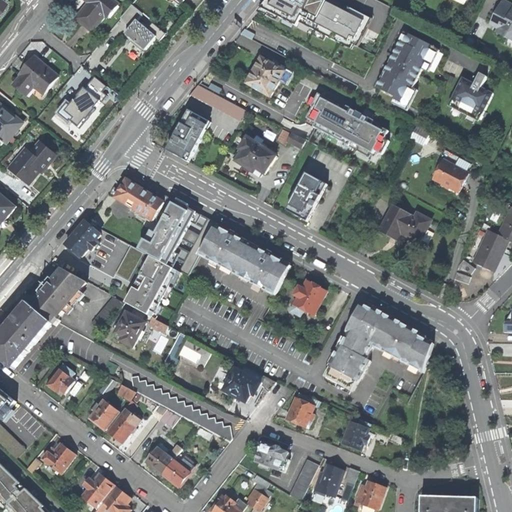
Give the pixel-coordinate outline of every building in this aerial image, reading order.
[(83,0),(83,1),(89,6),(83,13),(76,21),(92,34),(105,19),(107,20),(118,6),(109,0),(83,0)] [(349,7),(349,8),(333,0),(269,0),(262,9),(270,13),(268,16),(278,21),(280,18),(298,28),(300,23),(341,44),(343,40),(354,45),(358,47),(373,19),(349,7)] [(511,4),(503,0),(502,0),(500,6),(490,24),(502,30),(500,35),(511,41),(511,4)] [(121,18),(131,27),(137,21),(143,14),(132,5),(121,18)] [(268,17),(268,16),(270,13),(262,9),(259,13),(268,17)] [(158,38),(137,21),(131,27),(125,35),(130,38),(128,40),(130,41),(145,53),(158,38)] [(255,35),(245,30),(242,34),(253,40),(255,35)] [(405,33),(400,42),(404,44),(408,35),(405,33)] [(390,61),(377,88),(396,97),(404,101),(411,87),(414,89),(424,69),(427,63),(426,62),(433,47),(408,35),(404,44),(400,42),(390,61)] [(352,50),(354,45),(343,40),(341,44),(352,50)] [(440,51),(433,47),(426,62),(427,63),(424,69),(429,72),(440,51)] [(58,79),(34,59),(26,69),(19,76),(20,78),(12,88),(22,95),(30,85),(44,97),(58,79)] [(272,64),(263,59),(257,68),(254,66),(252,70),(250,74),(253,75),(248,84),(271,97),(281,80),(287,83),(290,78),(287,75),(288,73),(278,67),(278,66),(272,63),(272,64)] [(326,87),(330,80),(309,69),(305,76),(326,87)] [(488,78),(481,74),(478,79),(476,78),(475,77),(472,83),(463,78),(450,104),(454,106),(462,110),(469,114),(477,118),(481,120),(494,94),(482,88),(488,78)] [(107,87),(95,78),(86,89),(101,101),(100,103),(102,104),(108,96),(103,93),(107,87)] [(194,96),(244,121),(250,110),(200,85),(194,96)] [(418,91),(414,89),(411,87),(404,101),(396,97),(393,104),(408,111),(418,91)] [(68,104),(60,114),(70,122),(71,121),(80,128),(86,120),(87,121),(96,110),(95,109),(100,103),(101,101),(86,89),(85,88),(79,95),(70,106),(68,104)] [(340,105),(319,94),(312,107),(313,108),(308,119),(316,123),(314,127),(350,146),(352,142),(374,154),(375,151),(383,155),(390,142),(385,139),(389,132),(380,126),(378,129),(372,125),(375,121),(347,106),(345,111),(342,109),(339,107),(340,105)] [(459,117),(462,110),(454,106),(451,113),(459,117)] [(22,125),(0,107),(0,139),(6,145),(22,125)] [(211,122),(190,111),(168,151),(190,163),(208,128),(211,122)] [(473,124),(477,118),(469,114),(466,120),(473,124)] [(423,145),(428,134),(416,127),(410,138),(423,145)] [(289,142),(292,135),(284,130),(277,143),(286,147),(289,142)] [(306,142),(292,135),(289,142),(302,149),(306,142)] [(258,137),(254,142),(260,146),(264,141),(258,137)] [(257,169),(265,174),(269,169),(277,157),(260,146),(254,142),(248,138),(240,150),(244,152),(238,162),(254,173),(257,169)] [(32,156),(27,151),(11,170),(29,186),(41,172),(43,173),(48,167),(56,157),(41,144),(32,156)] [(234,159),(238,162),(244,152),(240,150),(234,159)] [(469,175),(444,161),(434,179),(457,191),(460,193),(469,175)] [(263,179),(265,174),(257,169),(254,173),(263,179)] [(328,185),(307,174),(287,211),(308,223),(314,213),(328,185)] [(117,198),(153,221),(165,203),(128,180),(122,189),(117,198)] [(17,208),(0,195),(0,194),(0,229),(1,228),(3,229),(7,229),(9,226),(8,223),(7,221),(12,215),(17,208)] [(179,199),(178,202),(189,208),(190,206),(182,201),(179,199)] [(178,202),(176,201),(174,203),(157,234),(146,253),(152,256),(167,265),(196,212),(189,208),(178,202)] [(415,218),(394,206),(380,232),(392,238),(395,231),(401,234),(419,244),(431,221),(417,214),(415,218)] [(509,241),(511,242),(511,207),(511,208),(498,236),(509,241)] [(218,224),(196,212),(167,265),(178,271),(182,273),(189,277),(201,255),(217,226),(218,224)] [(82,258),(91,249),(93,251),(96,248),(98,249),(100,247),(96,243),(102,235),(86,222),(75,236),(67,245),(82,258)] [(265,290),(276,296),(292,267),(283,262),(283,263),(275,258),(276,255),(269,252),(268,255),(261,251),(259,250),(245,242),(238,239),(240,236),(233,232),(231,235),(223,230),(217,226),(201,255),(213,262),(220,266),(225,268),(226,266),(236,271),(243,275),(254,281),(252,283),(257,286),(265,290)] [(142,250),(146,253),(157,234),(152,231),(142,250)] [(398,241),(401,234),(395,231),(392,238),(394,239),(398,241)] [(500,259),(509,241),(498,236),(488,231),(473,263),(494,273),(500,259)] [(144,253),(131,246),(116,275),(129,282),(144,253)] [(163,300),(178,271),(167,265),(152,256),(126,303),(154,318),(160,306),(163,300)] [(463,260),(459,266),(470,275),(475,269),(463,260)] [(234,275),(236,271),(226,266),(225,268),(225,269),(234,275)] [(59,319),(89,283),(64,270),(55,281),(52,279),(49,282),(46,282),(43,284),(42,287),(42,290),(39,293),(42,296),(33,307),(53,324),(57,327),(61,321),(59,319)] [(167,301),(182,273),(178,271),(163,300),(167,301)] [(470,277),(456,272),(454,279),(468,284),(470,277)] [(252,284),(252,283),(254,281),(243,275),(241,278),(252,284)] [(299,298),(295,306),(303,310),(315,317),(328,293),(308,282),(306,287),(304,289),(300,287),(295,296),(299,298)] [(92,323),(102,332),(124,306),(114,297),(92,323)] [(0,358),(14,370),(53,324),(33,307),(30,304),(7,332),(0,339),(0,358)] [(348,332),(350,333),(375,347),(388,353),(403,362),(413,367),(422,372),(425,373),(434,344),(427,341),(421,337),(423,334),(388,315),(387,317),(381,314),(382,312),(375,308),(374,310),(367,307),(363,304),(348,332)] [(164,307),(160,306),(154,318),(157,320),(164,307)] [(303,310),(295,306),(292,312),(299,317),(303,310)] [(127,313),(117,334),(121,336),(124,338),(122,342),(134,349),(139,340),(143,332),(147,324),(127,313)] [(166,334),(170,327),(157,320),(154,318),(150,325),(166,334)] [(375,347),(350,333),(347,339),(343,346),(342,345),(342,346),(338,353),(342,355),(339,360),(335,358),(331,365),(332,365),(326,377),(329,379),(351,391),(353,392),(360,380),(361,381),(371,362),(368,359),(375,347)] [(401,365),(403,362),(388,353),(386,357),(401,365)] [(61,369),(72,379),(76,374),(64,365),(61,369)] [(420,375),(422,372),(413,367),(411,371),(420,375)] [(72,379),(61,369),(48,385),(53,389),(58,394),(61,391),(66,395),(76,382),(72,379)] [(262,383),(261,383),(248,376),(237,369),(225,391),(247,403),(251,397),(252,395),(255,396),(261,386),(262,383)] [(251,370),(248,376),(261,383),(265,376),(251,370)] [(265,376),(261,383),(262,383),(261,386),(269,393),(277,383),(265,376)] [(133,378),(134,390),(231,442),(233,438),(231,427),(224,428),(224,424),(217,424),(216,419),(209,421),(208,416),(201,416),(200,411),(193,412),(193,407),(186,408),(185,403),(178,404),(177,399),(171,400),(170,395),(163,396),(162,390),(155,391),(154,386),(148,387),(146,382),(140,383),(139,378),(133,378)] [(107,396),(117,383),(110,379),(101,392),(107,396)] [(349,395),(351,391),(329,379),(327,383),(349,395)] [(132,402),(138,394),(123,386),(119,395),(132,402)] [(0,417),(3,420),(12,409),(17,403),(0,388),(0,417)] [(314,405),(296,397),(287,419),(298,424),(305,426),(308,419),(311,421),(315,413),(311,412),(314,405)] [(106,402),(102,407),(97,413),(92,420),(100,426),(107,431),(121,413),(106,402)] [(127,410),(131,413),(137,406),(132,402),(126,409),(127,410)] [(160,421),(168,411),(168,410),(160,406),(152,416),(160,421)] [(16,412),(12,409),(3,420),(7,423),(16,412)] [(131,413),(127,410),(109,433),(117,439),(123,444),(131,434),(137,427),(142,421),(131,413)] [(168,411),(160,421),(166,426),(167,425),(173,429),(181,418),(168,411)] [(354,447),(361,450),(364,443),(367,444),(370,437),(367,435),(371,424),(361,419),(359,424),(351,421),(343,443),(354,447)] [(0,424),(0,441),(18,459),(26,450),(0,424)] [(213,435),(200,428),(197,434),(209,441),(213,435)] [(388,441),(401,446),(402,438),(391,433),(388,441)] [(279,469),(282,459),(285,460),(288,452),(282,449),(280,447),(276,445),(274,446),(262,442),(260,450),(256,460),(279,469)] [(57,451),(47,463),(62,475),(77,456),(69,450),(62,445),(57,451)] [(159,449),(166,454),(169,451),(162,445),(159,449)] [(170,457),(175,460),(183,450),(180,447),(179,446),(170,457)] [(163,475),(175,460),(170,457),(166,454),(159,449),(158,448),(147,463),(156,470),(163,475)] [(44,461),(47,463),(57,451),(53,449),(44,461)] [(37,459),(28,470),(34,475),(43,464),(37,459)] [(180,464),(191,473),(195,468),(183,459),(180,464)] [(180,488),(191,473),(180,464),(175,460),(163,475),(173,483),(180,488)] [(301,500),(319,466),(306,460),(289,494),(301,500)] [(0,500),(10,511),(50,511),(0,463),(0,500)] [(314,489),(334,497),(336,489),(337,490),(344,471),(336,468),(326,464),(323,473),(320,472),(314,489)] [(341,498),(348,501),(359,471),(349,467),(344,481),(346,483),(341,498)] [(89,478),(83,485),(88,489),(82,496),(97,508),(103,501),(101,499),(114,484),(105,477),(100,473),(93,481),(89,478)] [(266,489),(269,482),(257,475),(253,481),(266,489)] [(356,502),(378,509),(386,487),(376,483),(368,480),(367,486),(363,484),(356,502)] [(110,506),(107,509),(110,511),(128,511),(131,509),(125,505),(130,497),(123,490),(116,485),(103,501),(107,504),(110,506)] [(248,505),(254,508),(262,495),(256,492),(248,505)] [(259,511),(267,498),(262,495),(254,508),(259,511)] [(241,511),(246,506),(239,501),(236,504),(226,496),(224,498),(221,496),(208,511),(241,511)] [(478,511),(478,499),(422,497),(421,511),(478,511)] [(95,511),(100,511),(107,504),(103,501),(97,508),(94,511),(95,511)]
